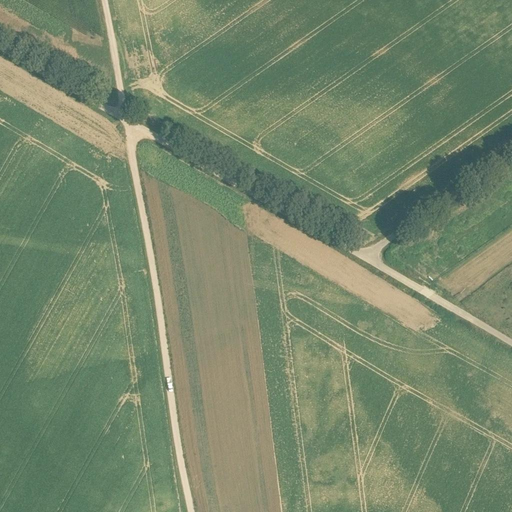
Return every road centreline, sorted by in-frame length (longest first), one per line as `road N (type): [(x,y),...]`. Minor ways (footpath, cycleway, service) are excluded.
road 1 (track): [(106,0),(185,511)]
road 2 (unclassified): [(366,256),(0,47)]
road 3 (unclassified): [(366,256),(511,154)]
road 4 (unclassified): [(511,340),(366,256)]
